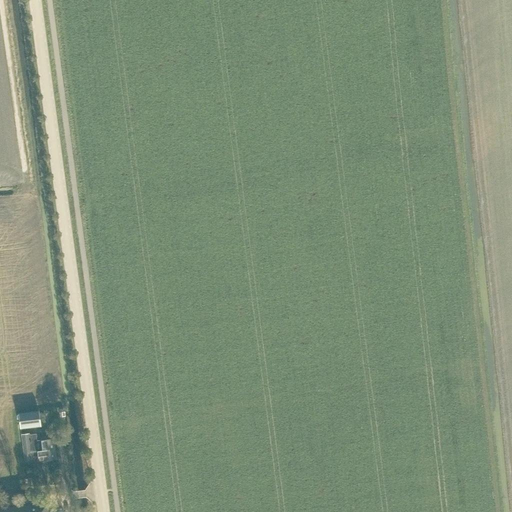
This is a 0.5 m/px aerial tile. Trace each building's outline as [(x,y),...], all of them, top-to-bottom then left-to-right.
[(20,424),(26,423),(26,428),(40,426),(39,411),(18,414),(20,424)] [(37,441),(36,433),(28,434),(21,434),(23,453),(54,449),(53,439),(41,440),(37,441)] [(44,460),(56,459),(54,449),(23,453),(24,461),(31,460),(31,457),(38,456),(39,461),(44,460)] [(34,486),(34,477),(26,478),(27,486),(34,486)] [(47,511),(46,503),(0,509),(0,511),(47,511)]
